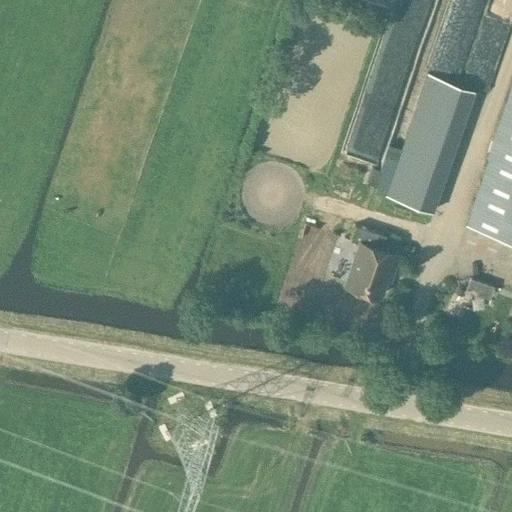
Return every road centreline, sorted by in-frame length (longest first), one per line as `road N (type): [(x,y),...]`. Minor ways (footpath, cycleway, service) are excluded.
road 1 (unclassified): [(511,426),(0,340)]
road 2 (track): [(401,406),(412,343),(511,51)]
